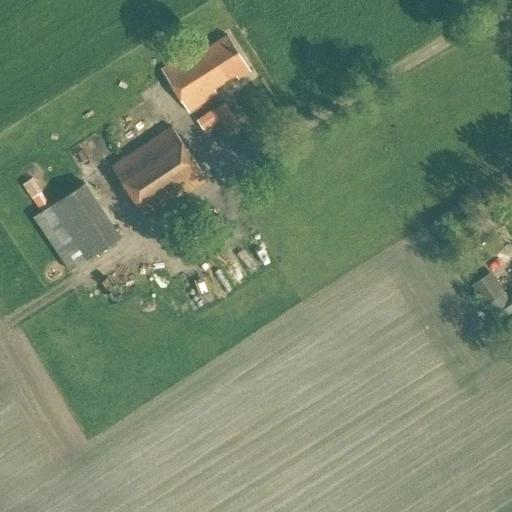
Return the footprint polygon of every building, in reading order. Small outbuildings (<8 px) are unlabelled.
[(187,54),(162,70),(189,114),(218,96),(215,91),(235,79),(237,81),(249,74),(227,37),(191,60),(187,54)] [(197,120),(210,142),(228,131),(222,121),(231,114),(224,103),(197,120)] [(208,184),(171,127),(112,167),(148,221),(208,184)] [(31,198),(41,192),(33,178),(22,185),(31,198)] [(94,180),(38,214),(73,270),(128,236),(94,180)] [(234,246),(224,251),(239,283),(249,279),(234,246)] [(491,273),(471,286),(494,323),(511,311),(511,292),(506,296),(491,273)]
